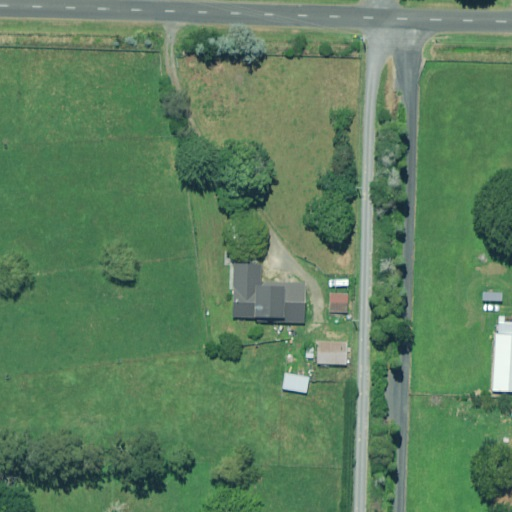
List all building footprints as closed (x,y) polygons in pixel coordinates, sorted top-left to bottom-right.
[(353,292),(354,279),(335,278),(335,291),(333,291),(332,313),(331,322),(352,323),(352,318),(352,314),(353,305),(353,292)] [(287,301),(287,286),(258,285),(237,284),(236,316),(257,317),(286,318),(287,301)] [(511,335),(497,335),(495,390),(511,391),(511,335)] [(352,343),(320,341),(319,362),(351,364),(352,343)] [(314,376),(288,373),(286,389),(312,393),(314,376)]
